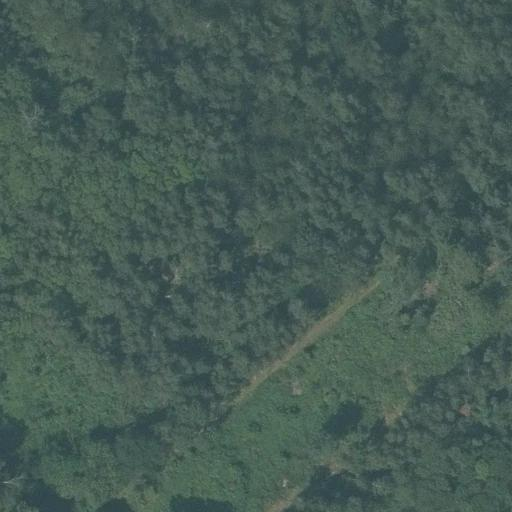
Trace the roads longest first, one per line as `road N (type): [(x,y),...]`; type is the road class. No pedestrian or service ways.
road 1 (track): [(98,511),(511,175)]
road 2 (track): [(372,511),(511,399)]
